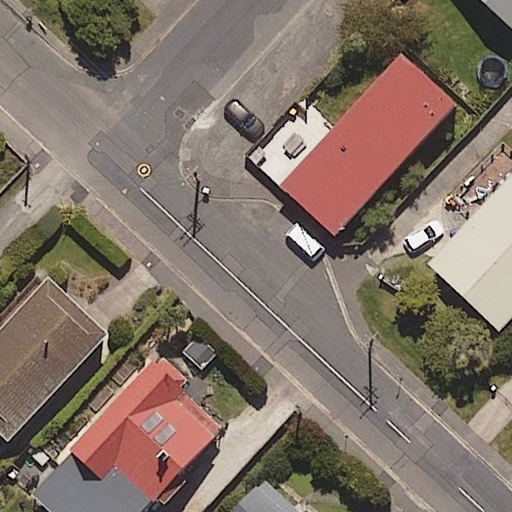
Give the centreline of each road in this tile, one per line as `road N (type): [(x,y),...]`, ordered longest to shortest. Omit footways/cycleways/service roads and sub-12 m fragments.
road 1 (residential): [(91,136),(487,511)]
road 2 (residential): [(219,0),(91,136)]
road 3 (residential): [(0,48),(91,136)]
